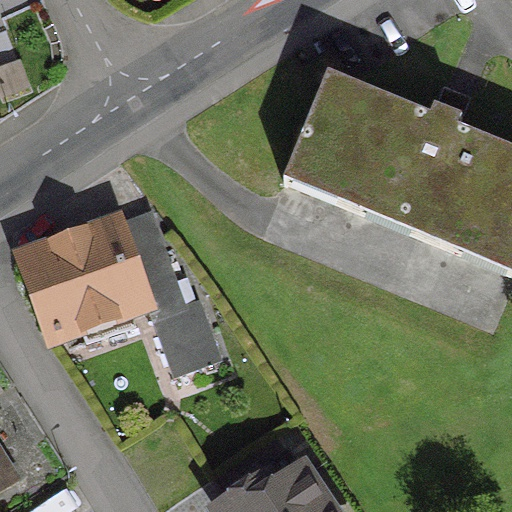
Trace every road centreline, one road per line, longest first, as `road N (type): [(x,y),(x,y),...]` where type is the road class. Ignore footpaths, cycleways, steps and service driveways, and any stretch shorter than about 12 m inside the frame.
road 1 (residential): [(301,0),(111,122)]
road 2 (residential): [(104,511),(0,345)]
road 3 (residential): [(51,0),(111,122)]
road 4 (residential): [(111,122),(0,189)]
